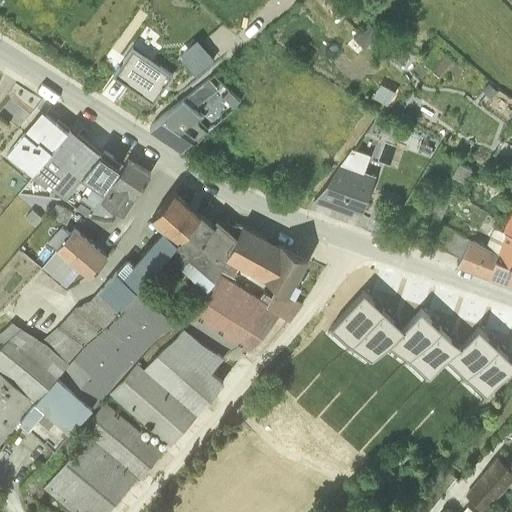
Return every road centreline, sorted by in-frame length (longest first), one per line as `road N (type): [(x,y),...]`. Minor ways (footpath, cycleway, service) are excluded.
road 1 (residential): [(0,43),(216,179),(362,240)]
road 2 (unclassified): [(132,511),(362,240)]
road 3 (track): [(129,130),(265,11)]
road 4 (residential): [(362,240),(511,295)]
